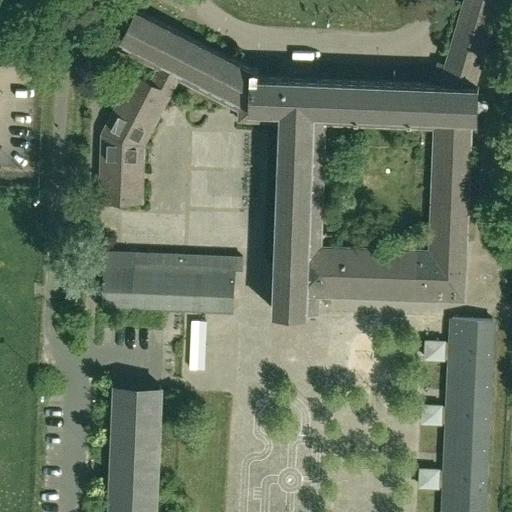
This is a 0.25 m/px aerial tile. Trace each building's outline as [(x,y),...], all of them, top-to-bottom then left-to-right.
[(137,8),(117,47),(158,68),(151,82),(133,73),(102,134),(100,200),(143,201),(145,144),(179,78),(240,109),(240,119),(282,121),(274,310),(319,311),(319,295),(465,300),(472,118),(478,118),(479,85),(475,84),(499,0),(464,0),(440,83),(258,76),(258,68),(255,66),(251,67),(137,8)] [(147,232),(147,220),(125,220),(125,231),(147,232)] [(106,250),(106,260),(105,260),(104,303),(233,308),(235,268),(243,269),(243,256),(106,250)] [(484,511),(494,319),(452,317),(443,511),(484,511)] [(402,349),(373,348),(373,359),(402,360),(402,349)] [(155,511),(160,408),(161,385),(116,383),(110,511),(155,511)]
